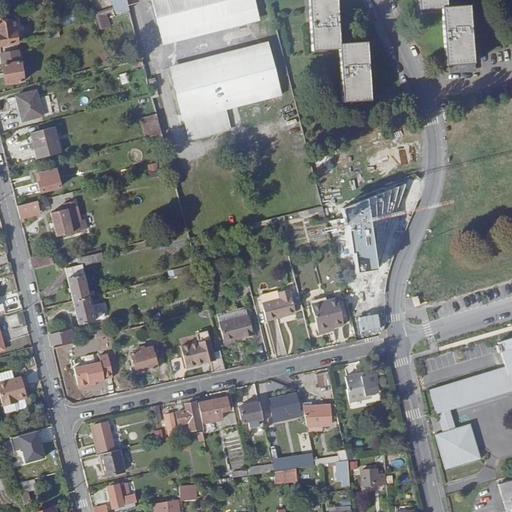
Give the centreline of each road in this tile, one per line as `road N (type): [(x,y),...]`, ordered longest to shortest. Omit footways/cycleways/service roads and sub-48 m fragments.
road 1 (residential): [(379,0),(428,111),(434,149),(421,218),(395,268),(396,339)]
road 2 (residential): [(59,419),(396,339)]
road 3 (residential): [(59,419),(0,172)]
road 4 (residential): [(396,339),(436,511)]
road 5 (residential): [(511,304),(396,339)]
